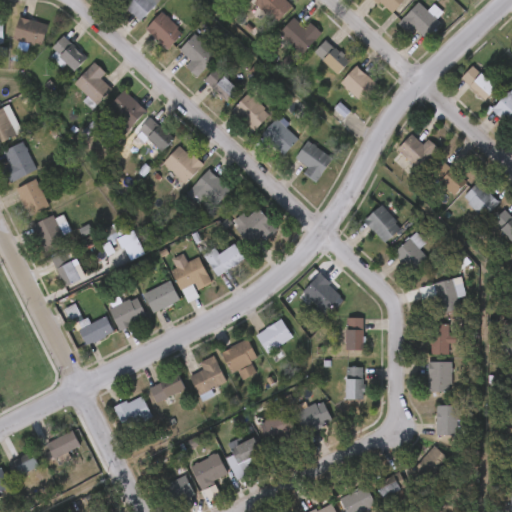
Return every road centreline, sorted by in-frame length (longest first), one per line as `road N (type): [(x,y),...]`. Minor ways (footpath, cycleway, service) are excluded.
road 1 (residential): [(233,511),(387,435),(397,413),(390,295),(70,0)]
road 2 (tertiary): [(0,429),(245,306),(282,277),(360,182),(395,113),(510,0)]
road 3 (residential): [(0,232),(142,511)]
road 4 (residential): [(511,164),(332,0)]
